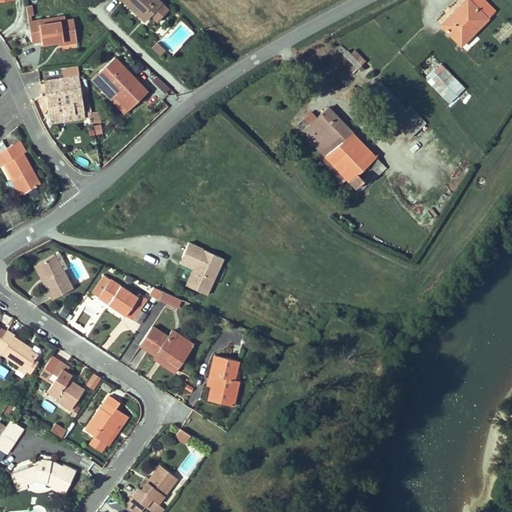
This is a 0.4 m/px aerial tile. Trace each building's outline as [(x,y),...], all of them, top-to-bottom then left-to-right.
[(157,0),(121,0),(142,19),(147,14),(150,16),(155,11),(161,17),(168,10),(157,0)] [(449,17),(441,25),(461,45),(495,11),(483,0),(465,0),(453,12),(455,15),(451,19),(449,17)] [(161,17),(155,11),(150,16),(157,22),(161,17)] [(42,45),(59,42),(76,39),(73,20),(65,21),(39,25),(39,21),(31,22),(28,22),(31,42),(41,41),(42,45)] [(165,51),(157,43),(151,48),(160,56),(165,51)] [(358,69),(361,65),(350,54),(346,50),(343,53),(358,69)] [(355,50),(350,54),(361,65),(365,61),(355,50)] [(147,92),(114,57),(92,79),(111,99),(115,95),(129,109),(147,92)] [(427,81),(446,104),(462,91),(442,68),(427,81)] [(45,81),(45,83),(47,93),(45,93),(48,113),(63,111),(64,115),(84,112),(79,79),(78,75),(47,80),(45,81)] [(152,81),(166,93),(170,89),(156,77),(152,81)] [(422,126),(379,81),(367,93),(409,138),(422,126)] [(344,95),(348,99),(354,94),(358,98),(362,94),(354,86),(344,95)] [(348,99),(352,103),(358,98),(354,94),(348,99)] [(301,131),(325,156),(352,133),(327,107),(301,131)] [(64,115),(63,111),(48,113),(50,124),(84,118),(84,112),(64,115)] [(352,133),(325,156),(346,178),(349,181),(375,157),(352,133)] [(23,154),(26,152),(19,141),(13,144),(19,156),(23,154)] [(5,164),(14,179),(23,193),(40,184),(23,154),(19,156),(13,144),(0,151),(0,162),(2,166),(5,164)] [(78,150),(72,156),(84,170),(90,165),(78,150)] [(333,190),(346,178),(325,156),(313,168),(333,190)] [(355,188),(363,180),(381,163),(375,157),(349,181),(355,188)] [(385,167),(381,163),(363,180),(367,184),(385,167)] [(20,195),(23,193),(14,179),(12,180),(20,195)] [(225,260),(189,244),(179,266),(191,272),(185,286),(208,297),(225,260)] [(54,255),(63,270),(64,270),(66,269),(58,253),(54,255)] [(73,288),(64,270),(63,270),(54,255),(38,263),(46,279),(43,280),(52,298),(73,288)] [(35,265),(43,280),(46,279),(38,263),(35,265)] [(137,297),(110,279),(104,275),(92,293),(98,297),(125,315),(133,305),(139,309),(146,299),(139,294),(137,297)] [(158,299),(159,297),(163,291),(154,287),(150,294),(158,299)] [(159,297),(172,302),(174,296),(163,291),(159,297)] [(181,299),(174,296),(172,302),(179,305),(181,299)] [(132,320),(139,309),(133,305),(125,315),(132,320)] [(139,345),(156,355),(158,357),(161,353),(167,358),(165,361),(177,370),(183,360),(180,358),(185,350),(177,345),(181,339),(170,332),(167,336),(152,326),(139,345)] [(2,353),(19,365),(27,370),(34,360),(38,355),(28,348),(28,346),(13,337),(14,335),(7,330),(0,339),(0,349),(3,351),(2,353)] [(185,350),(180,358),(183,360),(193,344),(172,330),(170,332),(181,339),(177,345),(185,350)] [(175,373),(177,370),(165,361),(167,358),(161,353),(158,357),(156,355),(153,358),(175,373)] [(227,402),(230,390),(236,391),(238,381),(233,380),(238,361),(214,355),(209,378),(211,378),(213,379),(214,381),(214,383),(211,386),(208,400),(217,402),(218,399),(227,402)] [(64,401),(63,402),(61,404),(70,410),(84,389),(76,383),(72,385),(70,377),(72,375),(66,372),(69,367),(52,356),(39,375),(52,383),(47,392),(56,398),(59,393),(64,396),(64,401)] [(37,362),(34,360),(27,370),(31,373),(37,362)] [(0,364),(0,376),(4,379),(9,371),(0,364)] [(25,374),(27,370),(19,365),(17,368),(25,374)] [(95,386),(101,377),(94,373),(89,381),(95,386)] [(227,402),(218,399),(217,402),(232,405),(236,391),(230,390),(227,402)] [(100,407),(112,415),(116,408),(120,402),(109,394),(100,407)] [(53,412),(56,405),(42,400),(40,407),(53,412)] [(85,429),(106,442),(120,421),(123,423),(128,416),(116,408),(112,415),(100,407),(85,429)] [(6,426),(2,432),(14,440),(23,427),(10,419),(6,426)] [(109,444),(123,423),(120,421),(106,442),(109,444)] [(55,423),(50,431),(61,438),(67,431),(55,423)] [(192,437),(180,430),(174,440),(185,447),(192,437)] [(0,448),(6,453),(14,440),(2,432),(0,434),(0,448)] [(62,467),(50,461),(40,459),(38,464),(13,473),(27,482),(36,480),(47,482),(46,485),(52,489),(50,493),(60,497),(64,488),(66,488),(75,470),(63,465),(62,467)] [(131,496),(145,507),(151,498),(158,503),(177,478),(160,465),(149,479),(141,490),(138,487),(131,496)] [(13,473),(12,473),(11,473),(17,490),(27,487),(25,483),(27,482),(13,473)] [(138,487),(141,490),(149,479),(146,477),(138,487)] [(140,511),(145,507),(131,496),(124,506),(130,511),(140,511)] [(151,511),(159,511),(163,507),(158,503),(151,498),(145,507),(151,511)]
